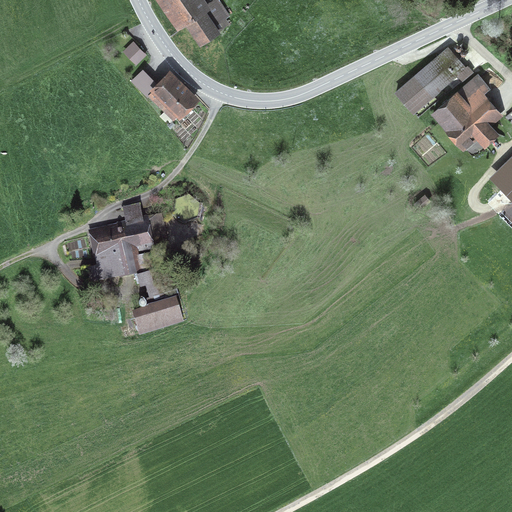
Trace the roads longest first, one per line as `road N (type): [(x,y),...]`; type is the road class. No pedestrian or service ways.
road 1 (secondary): [(503,0),(302,94),(265,101),(237,98),(193,77),(138,0)]
road 2 (track): [(221,92),(165,182),(0,266)]
road 3 (unclassified): [(279,511),(405,439),(511,355)]
